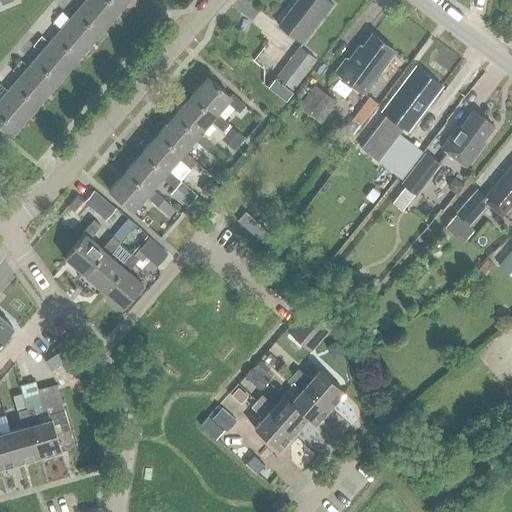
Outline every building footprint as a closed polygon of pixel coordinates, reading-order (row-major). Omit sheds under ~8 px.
[(115,17),(95,0),(75,0),(82,5),(70,19),(95,41),(115,17)] [(95,0),(115,17),(130,0),(95,0)] [(333,5),(326,0),(297,0),(278,26),(302,44),(333,5)] [(95,41),(70,19),(62,13),(54,23),(61,29),(49,44),(74,65),(95,41)] [(336,72),(365,94),(396,53),(372,34),(359,52),(356,50),(348,61),(346,59),(336,72)] [(53,89),(74,65),(49,44),(28,67),(53,89)] [(317,60),(299,47),(276,78),(293,91),(317,60)] [(53,89),(28,67),(21,61),(12,71),(20,77),(8,91),(33,113),(53,89)] [(442,87),(416,68),(383,112),(387,115),(362,149),(379,162),(404,128),(408,131),(442,87)] [(214,117),(217,114),(227,102),(240,113),(246,106),(232,94),(230,97),(207,77),(191,96),(214,117)] [(268,88),(286,101),(293,93),(275,79),(268,88)] [(33,113),(8,91),(0,85),(0,84),(0,127),(12,137),(33,113)] [(338,104),(315,85),(298,106),(322,124),(338,104)] [(229,125),(217,114),(214,117),(191,96),(174,115),(198,136),(201,133),(211,121),(223,132),(229,125)] [(377,104),(369,98),(352,120),(360,126),(377,104)] [(441,148),(466,167),(482,147),(480,145),(494,126),(473,111),(459,129),(457,128),(441,148)] [(213,144),(201,133),(198,136),(174,115),(158,134),(182,154),(184,152),(194,140),(207,151),(213,144)] [(244,139),(230,127),(220,139),(234,151),(244,139)] [(197,162),(184,152),(182,154),(158,134),(142,153),(166,173),(168,170),(178,159),(191,169),(197,162)] [(431,156),(426,152),(401,184),(415,195),(428,178),(440,163),(431,156)] [(181,181),(168,170),(166,173),(142,153),(126,171),(149,192),(152,189),(162,177),(174,188),(181,181)] [(511,165),(486,196),(477,189),(456,214),(457,215),(469,226),(488,204),(502,216),(511,205),(511,165)] [(164,200),(152,189),(149,192),(126,171),(109,191),(133,211),(146,196),(158,207),(164,200)] [(171,195),(186,208),(197,195),(182,182),(171,195)] [(207,182),(203,192),(214,198),(219,188),(207,182)] [(115,210),(94,192),(84,202),(106,221),(115,210)] [(104,251),(102,249),(90,239),(101,226),(94,220),(83,234),(84,235),(65,258),(84,274),(104,251)] [(123,267),(122,266),(109,255),(120,243),(113,237),(102,249),(104,251),(84,274),(103,291),(123,267)] [(146,257),(157,267),(168,254),(149,238),(135,254),(143,261),(146,257)] [(511,250),(500,265),(511,275),(511,250)] [(123,308),(143,284),(129,272),(139,259),(132,253),(122,266),(123,267),(103,291),(123,308)] [(474,275),(482,282),(495,266),(487,260),(474,275)] [(354,271),(342,283),(355,294),(366,282),(354,271)] [(287,330),(311,352),(333,327),(308,305),(287,330)] [(0,343),(13,328),(0,316),(0,343)] [(69,360),(52,371),(61,386),(78,374),(69,360)] [(269,381),(263,376),(254,368),(246,377),(261,391),(269,381)] [(293,375),(330,409),(345,392),(320,370),(311,380),(298,369),(293,375)] [(315,425),(330,409),(293,375),(287,382),(300,393),(291,402),(291,403),(308,418),(315,425)] [(36,381),(21,385),(23,394),(24,398),(39,394),(38,389),(36,381)] [(231,395),(241,404),(247,396),(238,388),(231,395)] [(291,403),(291,402),(284,395),(274,406),(262,395),(257,401),(294,434),(308,418),(291,403)] [(279,451),(294,434),(257,401),(251,407),(263,418),(254,428),(279,451)] [(26,410),(40,457),(67,450),(68,452),(76,450),(64,410),(50,415),(51,420),(39,423),(34,407),(26,410)] [(224,430),(227,432),(237,420),(222,407),(212,419),(224,430)] [(19,464),(40,457),(26,410),(18,412),(23,428),(10,431),(19,464)] [(494,419),(502,430),(511,423),(511,419),(505,412),(494,419)] [(0,469),(19,464),(10,431),(6,416),(0,417),(0,469)] [(216,440),(224,430),(212,419),(208,416),(200,425),(216,440)]
